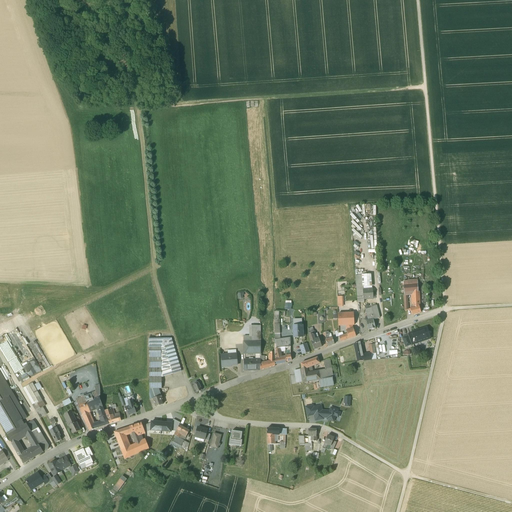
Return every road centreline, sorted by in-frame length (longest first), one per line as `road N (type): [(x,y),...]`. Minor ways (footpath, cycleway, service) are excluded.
road 1 (track): [(0,115),(425,87)]
road 2 (track): [(109,0),(137,107),(155,277),(194,400)]
road 3 (track): [(418,0),(444,310)]
road 4 (residential): [(444,310),(208,395)]
road 5 (track): [(407,475),(444,310),(511,306)]
road 6 (residential): [(208,395),(86,437),(0,485)]
road 7 (residential): [(208,395),(223,419),(324,428),(349,441)]
